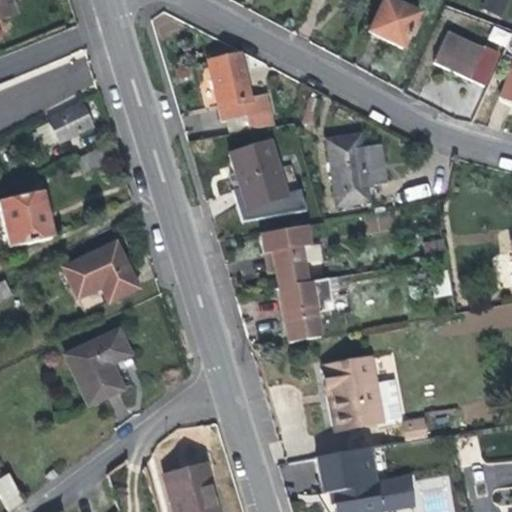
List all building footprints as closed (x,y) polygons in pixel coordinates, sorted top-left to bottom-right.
[(7,0),(0,0),(0,14),(11,11),(7,0)] [(385,0),(379,0),(364,31),(401,48),(416,15),(385,0)] [(500,17),(508,0),(483,0),(480,7),(500,17)] [(493,27),(488,39),(506,47),(511,34),(493,27)] [(434,62),(483,86),(498,54),(449,30),(434,62)] [(202,63),(217,125),(264,114),(260,95),(244,98),(236,56),(202,63)] [(50,119),(61,142),(95,126),(84,103),(50,119)] [(352,137),(320,142),(331,208),(363,203),(361,186),(379,184),(373,148),(354,150),(352,137)] [(114,139),(79,156),(87,171),(121,155),(114,139)] [(224,158),(239,211),(279,201),(265,147),(224,158)] [(0,221),(6,249),(50,240),(51,239),(38,194),(0,202),(0,221)] [(312,247),(308,228),(252,238),(255,257),(264,256),(268,276),(271,290),(306,284),(300,249),(312,247)] [(437,260),(433,241),(415,245),(418,263),(437,260)] [(98,286),(106,301),(134,288),(112,243),(61,267),(75,298),(98,286)] [(264,256),(255,257),(259,278),(268,276),(264,256)] [(2,280),(0,280),(0,301),(11,297),(2,280)] [(316,340),(306,284),(271,290),(281,346),(316,340)] [(75,298),(82,313),(106,301),(98,286),(75,298)] [(121,328),(68,353),(91,403),(125,388),(113,361),(132,353),(121,328)] [(334,432),(379,424),(372,386),(368,361),(316,371),(321,394),(328,393),(334,432)] [(372,386),(379,424),(398,421),(391,382),(372,386)] [(327,433),(334,432),(328,393),(321,394),(327,433)] [(422,431),(420,422),(400,425),(402,434),(422,431)] [(404,446),(424,443),(422,431),(402,434),(404,446)] [(364,453),(309,462),(316,499),(323,499),(325,511),(397,511),(410,510),(405,483),(370,489),(364,453)] [(169,511),(210,511),(198,465),(187,468),(160,475),(169,511)] [(0,475),(0,505),(3,511),(5,511),(18,505),(3,474),(0,475)]
